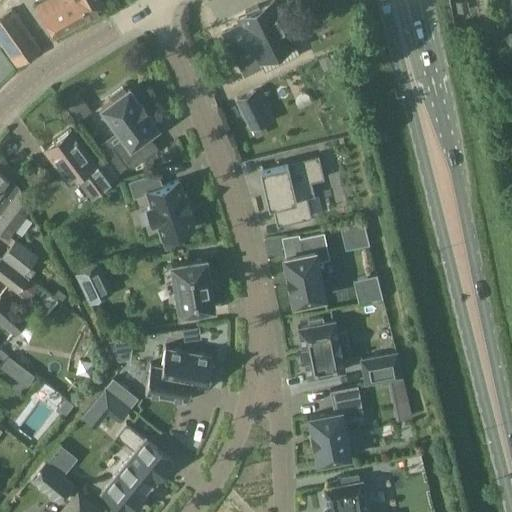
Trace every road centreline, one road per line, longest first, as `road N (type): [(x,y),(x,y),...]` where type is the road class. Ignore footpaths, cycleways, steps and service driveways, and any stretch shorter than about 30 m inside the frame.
road 1 (primary): [(511,481),(392,0)]
road 2 (residential): [(264,386),(236,216),(148,6)]
road 3 (tertiary): [(0,111),(38,73),(148,6)]
road 4 (residential): [(191,511),(230,461),(264,386)]
road 5 (residential): [(264,386),(278,446),(279,511)]
